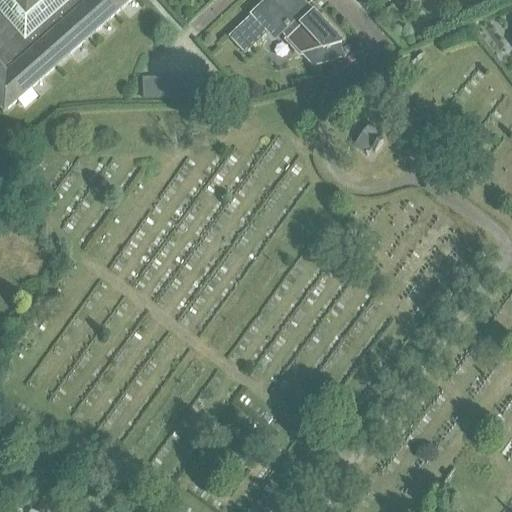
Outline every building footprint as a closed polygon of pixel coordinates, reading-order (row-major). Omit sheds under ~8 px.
[(0,0),(0,111),(4,115),(134,0),(0,0)] [(339,47),(341,47),(297,0),(270,0),(249,21),(250,22),(231,40),(245,55),(267,34),(275,41),(282,35),(285,38),(284,40),(300,56),(302,56),(313,68),(342,60),(339,47)] [(390,0),(400,11),(411,0),(390,0)] [(205,79),(144,80),(144,103),(206,101),(205,79)] [(370,126),(353,148),(367,159),(371,154),(374,157),(387,140),(370,126)]
